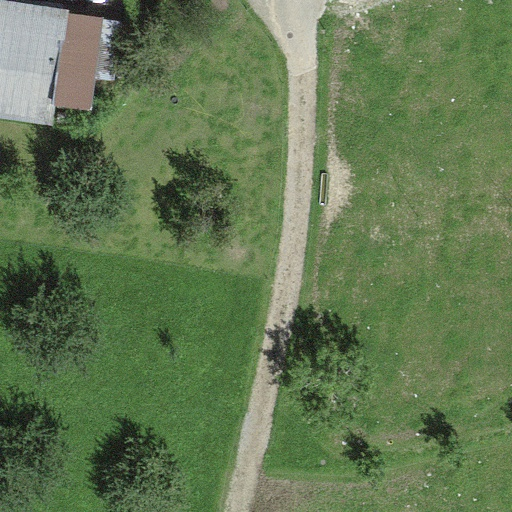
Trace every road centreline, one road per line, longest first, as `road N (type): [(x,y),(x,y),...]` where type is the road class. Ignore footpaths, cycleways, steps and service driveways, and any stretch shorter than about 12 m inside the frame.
road 1 (track): [(0,408),(257,450),(511,435)]
road 2 (track): [(245,511),(302,262),(315,152),(302,53),(279,24)]
road 3 (track): [(267,0),(279,24),(382,0)]
